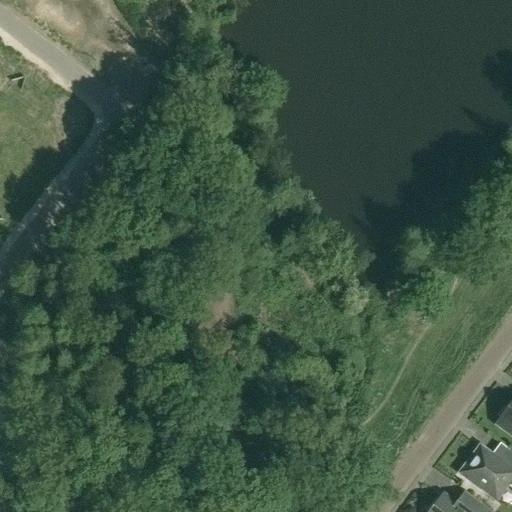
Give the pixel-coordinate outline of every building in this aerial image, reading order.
[(0,117),(8,111),(7,111),(0,102),(0,96),(21,79),(1,56),(0,56),(0,117)] [(8,111),(0,117),(0,146),(11,137),(29,159),(42,147),(50,156),(71,138),(59,124),(62,122),(61,121),(58,123),(53,117),(56,114),(55,113),(52,116),(43,105),(25,120),(13,106),(8,111)] [(511,404),(496,425),(511,437),(511,404)] [(511,469),(511,471),(480,447),(459,474),(496,501),(507,486),(511,489),(511,469)] [(458,507),(443,496),(431,511),(489,511),(479,504),(467,495),(458,507)]
